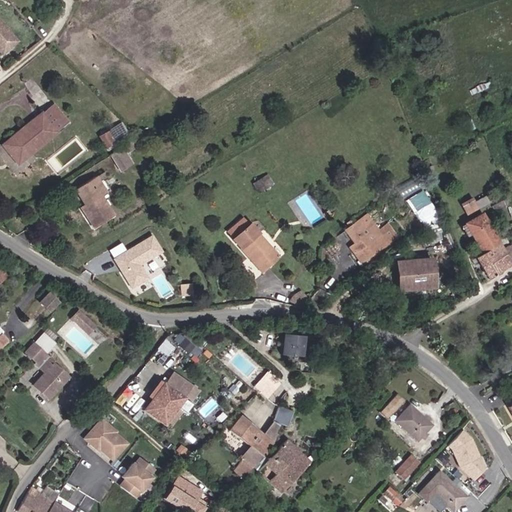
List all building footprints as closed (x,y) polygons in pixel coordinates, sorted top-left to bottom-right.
[(0,54),(14,42),(0,25),(0,54)] [(26,151),(51,128),(50,127),(62,116),(48,100),(39,109),(38,108),(3,141),(18,158),(26,151)] [(107,129),(99,135),(106,146),(115,140),(107,129)] [(18,158),(3,141),(0,143),(0,158),(14,174),(32,158),(26,151),(18,158)] [(116,148),(105,156),(115,172),(126,164),(116,148)] [(101,192),(90,176),(69,189),(80,205),(82,203),(84,208),(77,211),(88,228),(107,216),(95,197),(101,192)] [(433,204),(423,189),(405,200),(416,216),(433,204)] [(466,213),(479,208),(474,196),(461,201),(466,213)] [(374,229),(360,210),(343,222),(356,239),(352,242),(346,246),(357,261),(392,235),(383,222),(374,229)] [(476,244),(495,234),(483,212),(465,223),(476,244)] [(241,218),(224,233),(231,241),(248,225),(241,218)] [(356,239),(343,222),(339,226),(352,242),(356,239)] [(248,225),(231,241),(239,249),(241,247),(245,252),(244,254),(260,271),(276,255),(248,225)] [(502,252),(510,247),(505,238),(499,242),(495,234),(476,244),(480,251),(475,255),(481,265),(491,259),(493,263),(504,256),(502,252)] [(135,267),(157,254),(147,238),(110,261),(115,270),(117,269),(119,272),(117,274),(127,290),(143,281),(135,267)] [(511,265),(511,251),(510,247),(502,252),(504,256),(493,263),(491,259),(481,265),(488,280),(511,265)] [(408,260),(397,261),(397,272),(391,273),(392,290),(406,290),(406,286),(412,286),(412,282),(419,282),(419,286),(432,286),(432,270),(408,271),(408,260)] [(365,284),(369,288),(376,283),(373,279),(365,284)] [(39,306),(48,315),(56,307),(47,298),(39,306)] [(77,327),(83,320),(76,313),(69,320),(77,327)] [(92,329),(83,320),(77,327),(86,336),(92,329)] [(296,354),(297,334),(277,333),(276,354),(296,354)] [(177,335),(173,342),(193,353),(197,346),(177,335)] [(42,392),(39,395),(46,401),(67,380),(46,360),(47,359),(32,344),(21,355),(32,365),(31,366),(41,376),(33,384),(42,392)] [(265,397),(277,382),(268,375),(263,381),(255,390),(265,397)] [(166,377),(156,388),(172,402),(182,390),(166,377)] [(39,395),(42,392),(33,384),(31,386),(39,395)] [(172,402),(156,388),(138,407),(155,421),(172,402)] [(379,411),(387,418),(405,400),(397,392),(379,411)] [(414,439),(428,424),(409,405),(394,419),(414,439)] [(272,422),(280,427),(288,415),(280,410),(272,422)] [(294,418),(288,415),(280,427),(285,431),(294,418)] [(263,436),(239,416),(228,429),(235,435),(236,436),(260,456),(266,460),(267,458),(270,456),(264,451),(271,443),(263,436)] [(110,460),(124,445),(112,434),(113,432),(99,420),(83,439),(97,451),(98,450),(110,460)] [(271,443),(280,427),(272,422),(263,436),(271,443)] [(482,467),(469,439),(459,430),(446,444),(450,448),(458,466),(472,479),(482,467)] [(290,459),(302,470),(311,462),(286,440),(277,448),(290,459)] [(391,469),(395,473),(410,456),(407,453),(391,469)] [(410,456),(395,473),(400,477),(415,461),(410,456)] [(269,480),(279,470),(267,458),(266,460),(256,469),(269,480)] [(279,470),(269,480),(281,490),(302,470),(290,459),(279,470)] [(146,477),(151,471),(137,460),(132,466),(130,465),(120,478),(123,481),(118,487),(132,499),(148,478),(146,477)] [(242,479),(250,468),(240,460),(231,470),(242,479)] [(437,472),(423,485),(417,492),(423,498),(429,492),(431,494),(452,511),(465,497),(437,472)] [(195,496),(172,482),(158,504),(172,511),(197,511),(198,511),(189,506),(195,496)] [(70,500),(76,491),(66,485),(61,495),(70,500)] [(315,500),(321,494),(314,486),(308,493),(315,500)] [(15,511),(45,511),(51,502),(29,487),(16,511),(15,511)] [(387,487),(383,495),(399,504),(403,495),(387,487)] [(100,511),(105,506),(88,496),(78,511),(100,511)] [(319,511),(304,496),(298,502),(308,511),(319,511)] [(45,511),(66,511),(51,502),(45,511)]
